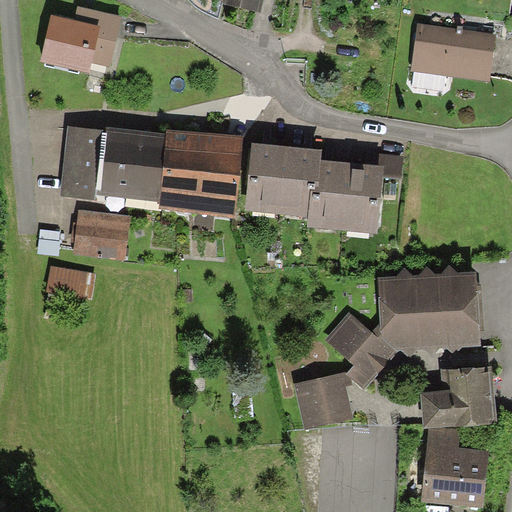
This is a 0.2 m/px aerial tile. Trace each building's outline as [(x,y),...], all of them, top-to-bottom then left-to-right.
[(264,0),(228,0),(227,5),(260,15),(264,0)] [(79,8),(75,24),(53,18),(41,63),(90,75),(93,64),(111,68),(124,20),(79,8)] [(490,84),(497,37),(419,26),(412,72),(490,84)] [(102,132),(68,128),(60,197),(96,201),(97,197),(102,132)] [(160,205),(168,139),(133,135),(102,132),(97,197),(160,205)] [(168,139),(160,205),(160,210),(237,219),(246,138),(201,136),(168,135),(168,139)] [(255,147),(247,212),(310,219),(312,194),(320,195),(323,164),(324,154),(308,152),(267,148),(255,147)] [(310,219),(309,229),(378,235),(383,180),(401,182),(403,159),(375,156),(374,169),(370,168),(329,165),(323,164),(320,195),(312,194),(310,219)] [(131,219),(80,212),(74,254),(125,261),(131,219)] [(94,275),(52,268),(48,293),(90,300),(94,275)] [(474,343),(469,277),(375,281),(378,320),(367,334),(390,351),(394,347),(474,343)] [(367,334),(343,315),(321,341),(346,363),(340,371),(341,373),(346,377),(358,387),(390,351),(367,334)] [(422,423),(497,419),(495,390),(493,355),(453,358),(454,380),(420,382),(422,423)] [(341,373),(296,382),(306,429),(356,420),(346,377),(341,373)] [(427,423),(419,501),(484,507),(490,445),(459,442),(460,426),(427,423)]
